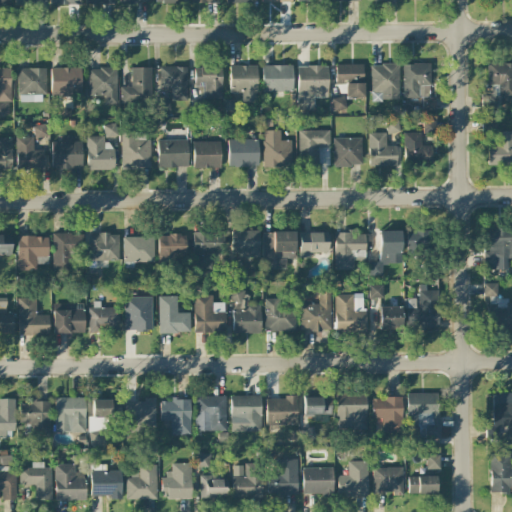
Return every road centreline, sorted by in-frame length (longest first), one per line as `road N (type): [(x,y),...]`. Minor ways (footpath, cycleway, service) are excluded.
road 1 (residential): [(511,361),(0,367)]
road 2 (residential): [(458,0),(463,511)]
road 3 (residential): [(511,30),(0,34)]
road 4 (residential): [(511,195),(0,198)]
